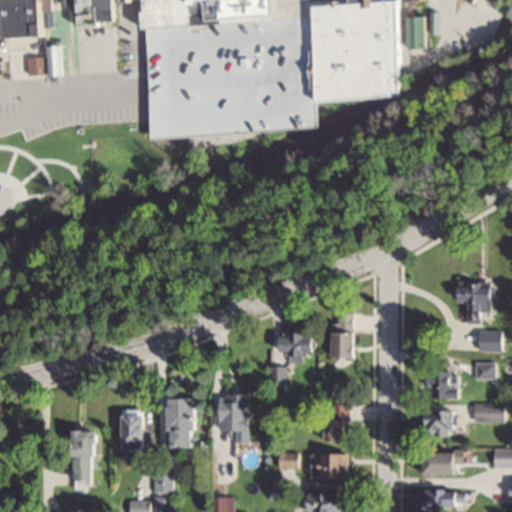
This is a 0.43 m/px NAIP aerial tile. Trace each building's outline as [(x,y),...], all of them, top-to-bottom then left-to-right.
[(0,0),(0,10),(2,11),(4,38),(56,35),(54,0),(59,0),(81,0),(83,24),(118,22),(117,0),(146,0),(152,111),(170,110),(207,53),(207,37),(227,36),(226,21),(242,21),(232,14),(241,0),(0,0)] [(413,96),(408,0),(320,5),(325,101),(413,96)] [(442,33),(442,15),(414,16),(415,48),(432,48),(432,33),(442,33)] [(64,45),(47,45),(47,56),(29,56),(29,74),(64,74),(64,45)] [(460,302),(470,302),(470,319),(494,319),(494,282),(460,282),(460,302)] [(361,357),(361,332),(337,332),(337,357),(361,357)] [(320,334),(281,334),(280,353),(320,354),(320,334)] [(476,362),(476,378),(497,378),(497,362),(476,362)] [(462,371),(430,371),(430,397),(462,397),(462,371)] [(254,394),(223,394),(223,432),(238,432),(238,443),(254,443),(254,394)] [(201,398),(171,398),(171,451),(202,451),(201,398)] [(322,441),(351,441),(351,402),(322,402),(322,441)] [(506,403),(475,403),(475,421),(506,421),(506,403)] [(150,450),(150,409),(125,409),(125,450),(150,450)] [(459,435),(459,410),(421,410),(420,435),(459,435)] [(103,457),(103,431),(81,431),(81,482),(98,482),(98,457),(103,457)] [(220,481),(234,481),(234,435),(219,435),(220,481)] [(496,467),(511,466),(511,447),(496,447),(496,467)] [(430,451),(430,475),(465,475),(465,451),(430,451)] [(353,454),(315,454),(314,478),(353,479),(353,454)] [(148,460),(138,460),(138,497),(148,497),(148,460)] [(155,493),(174,493),(174,473),(155,473),(155,493)] [(420,511),(471,511),(471,490),(421,490),(420,511)] [(310,511),(351,511),(352,493),(310,493),(310,511)] [(169,511),(169,495),(154,495),(153,511),(169,511)] [(214,511),(233,511),(234,497),(214,497),(214,511)] [(131,511),(151,511),(152,500),(131,500),(131,511)]
